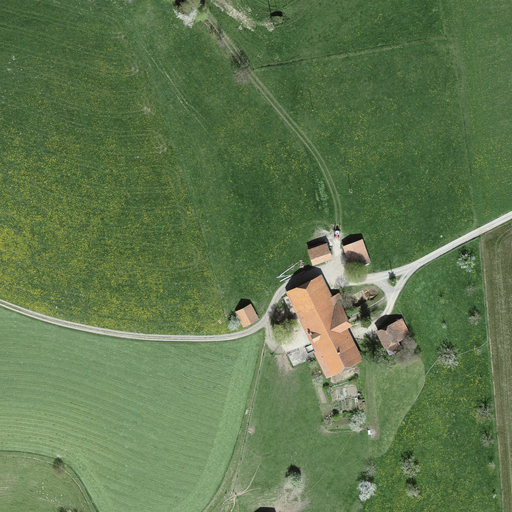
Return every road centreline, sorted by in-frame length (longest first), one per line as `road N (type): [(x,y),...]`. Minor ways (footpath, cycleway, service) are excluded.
road 1 (track): [(194,0),(318,167),(346,281)]
road 2 (track): [(0,303),(84,329),(195,339),(251,330),(269,306)]
